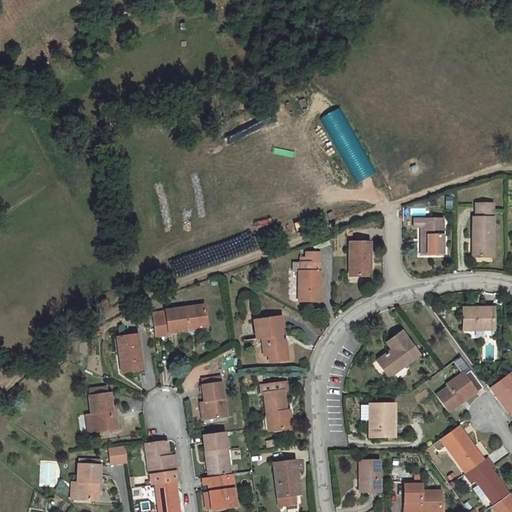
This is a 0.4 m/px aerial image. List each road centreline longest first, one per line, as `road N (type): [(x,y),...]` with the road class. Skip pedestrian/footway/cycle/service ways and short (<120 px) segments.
road 1 (track): [(511,167),(133,303),(25,368),(0,394)]
road 2 (residential): [(511,285),(450,282),(398,294),(338,327),(315,394),(326,511)]
